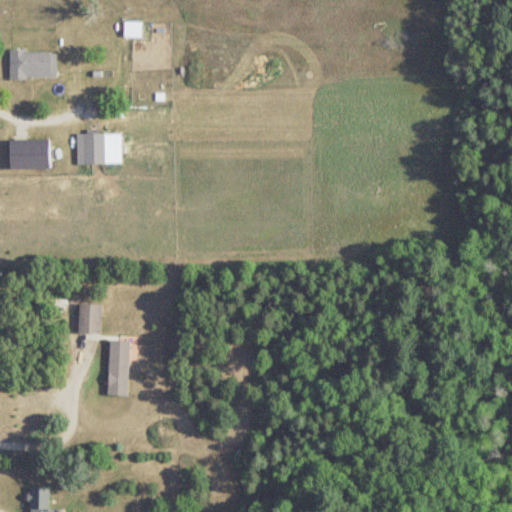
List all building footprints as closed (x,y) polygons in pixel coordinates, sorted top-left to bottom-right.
[(142,37),(142,23),(126,23),(126,37),(142,37)] [(11,79),(58,79),(58,51),(11,51),(11,79)] [(78,165),(105,165),(105,152),(123,152),(123,141),(106,141),(106,134),(78,134),(78,165)] [(11,170),(50,170),(50,140),(11,140),(11,170)] [(79,334),(102,334),(102,305),(80,305),(79,334)] [(129,396),(130,339),(110,339),(109,396),(129,396)] [(31,511),(50,511),(50,488),(31,488),(31,511)]
